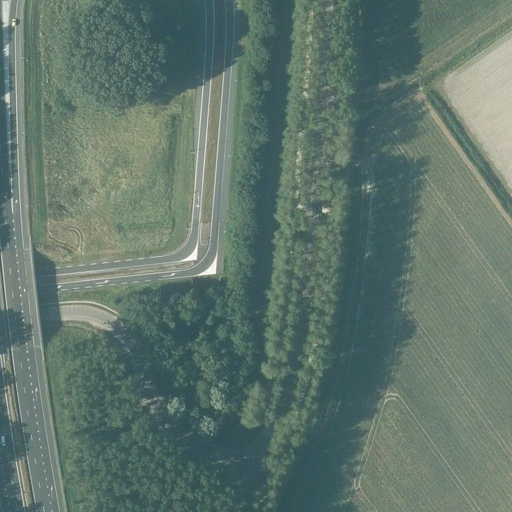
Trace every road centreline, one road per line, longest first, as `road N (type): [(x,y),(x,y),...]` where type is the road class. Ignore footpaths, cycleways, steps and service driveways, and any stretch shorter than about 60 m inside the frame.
road 1 (tertiary): [(252,466),(301,319),(327,0)]
road 2 (tertiary): [(252,466),(172,433),(153,404),(139,355),(102,318),(0,319)]
road 3 (motorway): [(44,511),(4,214)]
road 4 (motorway): [(209,0),(193,236),(175,259)]
road 5 (motorway): [(210,255),(228,0)]
road 6 (primary): [(0,293),(192,272),(210,255)]
road 7 (motorway): [(4,214),(13,0)]
road 8 (primary): [(175,259),(0,277)]
